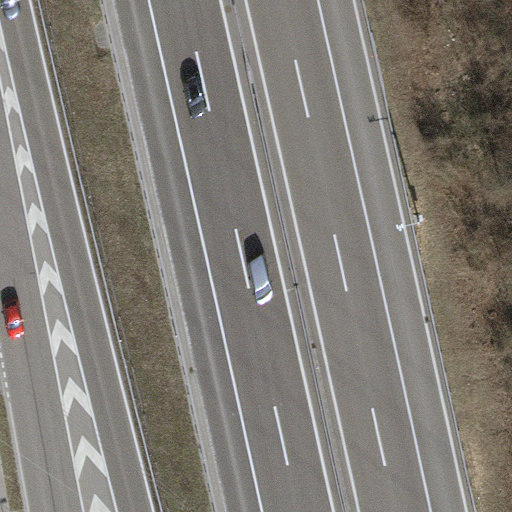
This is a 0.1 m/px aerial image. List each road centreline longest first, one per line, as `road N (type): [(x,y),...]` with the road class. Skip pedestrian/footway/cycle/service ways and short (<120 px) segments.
road 1 (motorway): [(19,0),(136,511)]
road 2 (motorway): [(413,511),(300,0)]
road 3 (motorway): [(168,0),(281,511)]
road 4 (primary): [(0,200),(56,511)]
